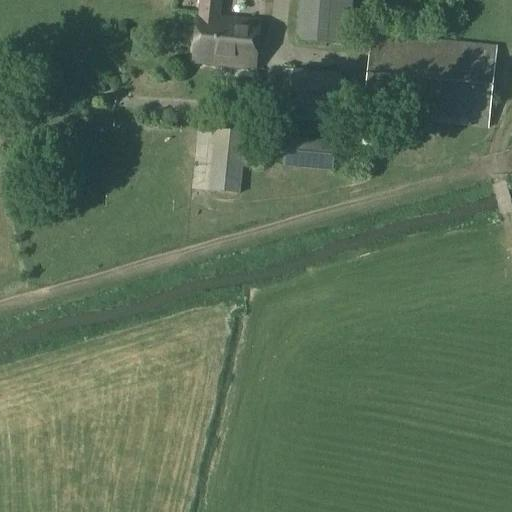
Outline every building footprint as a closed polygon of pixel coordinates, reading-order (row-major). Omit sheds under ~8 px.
[(200,0),(199,18),(198,18),(193,63),(254,69),(260,22),(219,18),(220,0),(200,0)] [(299,0),(296,42),(349,47),(353,0),(299,0)] [(497,47),(371,33),(362,116),(489,130),(497,47)] [(342,75),(294,70),(288,119),(336,125),(342,75)] [(246,133),(214,130),(208,192),(240,195),(246,133)] [(336,142),(286,137),(283,167),(333,172),(336,142)]
